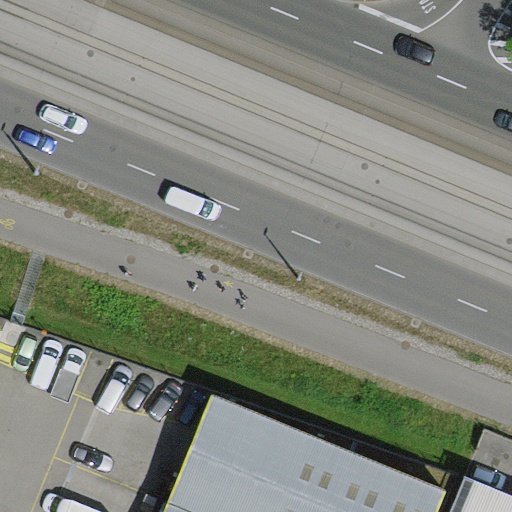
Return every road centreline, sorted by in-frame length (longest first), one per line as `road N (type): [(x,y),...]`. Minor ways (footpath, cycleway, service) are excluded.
road 1 (primary): [(0,110),(511,320)]
road 2 (primary): [(412,64),(254,0)]
